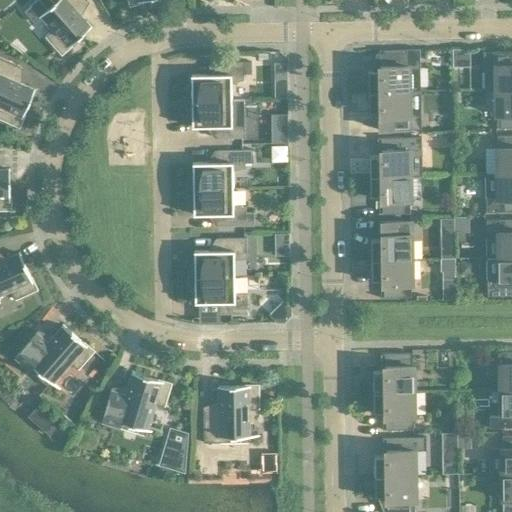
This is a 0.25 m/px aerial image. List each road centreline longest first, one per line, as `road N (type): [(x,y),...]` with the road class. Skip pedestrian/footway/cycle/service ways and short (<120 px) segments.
road 1 (residential): [(163,337),(125,322),(91,292),(63,249),(53,199),(64,140),(93,90),(130,56),(158,44)]
road 2 (residential): [(331,342),(327,33)]
road 3 (residential): [(158,44),(163,337)]
road 4 (residential): [(327,33),(511,33)]
road 5 (residential): [(158,44),(206,34),(327,33)]
road 6 (residential): [(335,511),(331,342)]
road 7 (residential): [(331,342),(163,337)]
